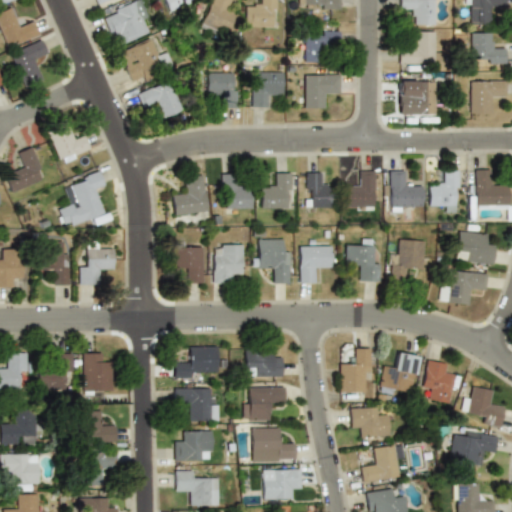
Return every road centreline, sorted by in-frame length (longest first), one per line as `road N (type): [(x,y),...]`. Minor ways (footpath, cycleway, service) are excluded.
road 1 (residential): [(148,511),(138,195),(59,0)]
road 2 (residential): [(0,329),(368,314),(452,333),(511,371)]
road 3 (residential): [(242,142),(511,141)]
road 4 (residential): [(339,511),(308,315)]
road 5 (residential): [(363,142),(363,0)]
